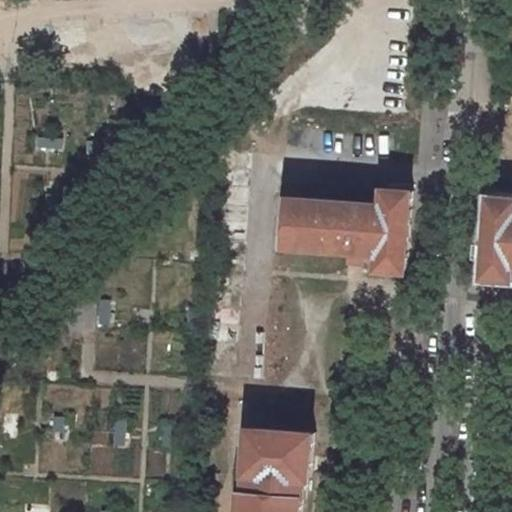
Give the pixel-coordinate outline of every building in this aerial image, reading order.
[(176,66),(176,34),(90,34),(90,67),(176,66)] [(41,147),(60,149),(61,139),(41,137),(41,147)] [(88,151),(99,152),(99,142),(89,141),(88,151)] [(227,150),(226,166),(255,168),(256,153),(227,150)] [(225,169),(224,183),(253,187),(255,171),(225,169)] [(224,186),(222,201),(251,204),(253,189),(224,186)] [(294,196),(290,244),(351,249),(367,251),(386,252),(384,267),(410,269),(416,190),(390,188),(388,203),(294,196)] [(50,204),(60,205),(60,195),(50,194),(50,204)] [(511,198),(495,197),(489,275),(511,277),(511,198)] [(222,205),(221,219),(250,222),(251,207),(222,205)] [(220,221),(219,236),(248,239),(250,225),(220,221)] [(219,239),(217,255),(247,258),(248,242),(219,239)] [(351,249),(349,264),(366,266),(367,251),(351,249)] [(193,262),(203,263),(204,253),(194,252),(193,262)] [(216,274),(245,277),(246,261),(217,258),(216,274)] [(101,301),(100,321),(110,322),(111,302),(101,301)] [(189,309),(188,329),(198,330),(200,310),(189,309)] [(59,382),(60,373),(50,373),(50,382),(59,382)] [(4,436),(13,436),(14,417),(5,416),(4,436)] [(65,439),(65,419),(55,419),(55,439),(65,439)] [(127,423),(117,422),(115,442),(125,443),(127,423)] [(173,425),(163,425),(162,445),(172,445),(173,425)] [(245,489),(242,511),(303,511),(305,497),(308,497),(310,475),(313,475),(316,432),(253,427),(249,489),(245,489)]
